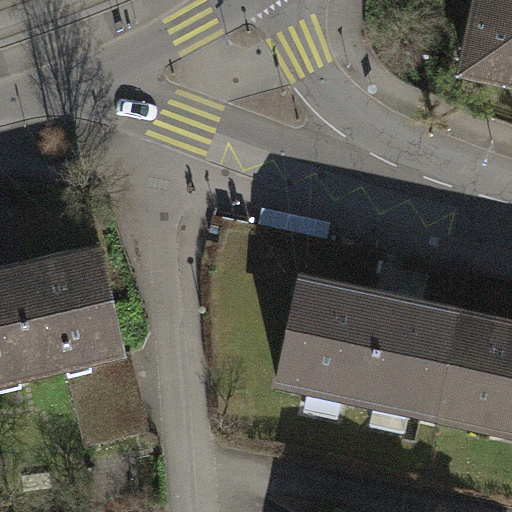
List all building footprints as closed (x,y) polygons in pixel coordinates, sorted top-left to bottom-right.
[(511,0),(478,0),(458,76),(511,87),(511,0)] [(0,280),(0,382),(68,367),(121,354),(122,354),(100,258),(0,280)] [(281,383),(439,418),(460,320),(302,286),(281,383)] [(511,331),(460,320),(439,418),(511,433),(511,331)] [(139,432),(121,354),(68,367),(87,445),(139,432)]
